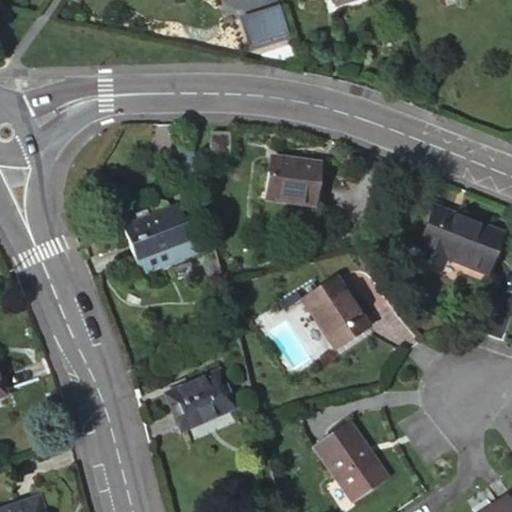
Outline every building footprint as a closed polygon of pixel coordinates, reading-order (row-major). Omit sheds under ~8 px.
[(280,2),(238,15),(247,42),(288,30),(280,2)] [(319,209),(325,159),(273,154),(267,204),(319,209)] [(143,262),(195,241),(180,203),(129,225),(143,262)] [(319,209),(267,204),(265,215),(318,221),(319,209)] [(483,283),(500,241),(433,215),(415,263),(441,274),(444,268),(483,283)] [(195,241),(143,262),(146,270),(198,249),(195,241)] [(364,332),(332,284),(298,306),(330,355),(364,332)] [(233,408),(218,372),(166,395),(181,431),(233,408)] [(385,477),(346,422),(308,449),(347,504),(385,477)] [(510,511),(502,500),(482,511),(510,511)] [(38,511),(36,502),(3,511),(38,511)]
